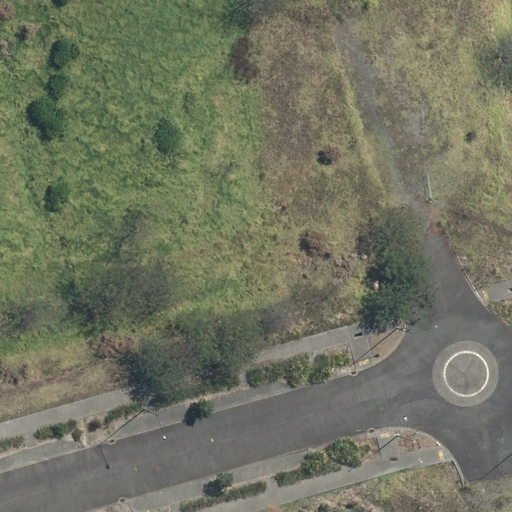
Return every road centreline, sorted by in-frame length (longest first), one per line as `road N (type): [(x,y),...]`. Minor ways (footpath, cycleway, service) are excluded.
road 1 (residential): [(0,503),(413,384)]
road 2 (unknown): [(412,206),(347,0)]
road 3 (residential): [(450,333),(412,206)]
